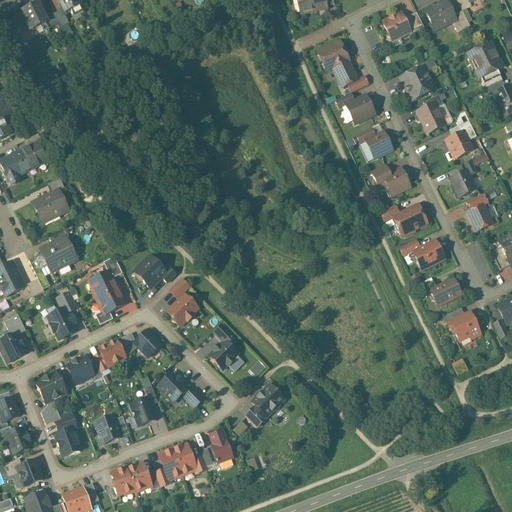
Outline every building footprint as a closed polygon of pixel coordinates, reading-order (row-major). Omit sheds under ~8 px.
[(80,8),(75,0),(57,0),(62,8),(61,8),(64,16),(80,8)] [(323,0),(296,0),(300,16),(317,12),(322,11),(326,10),(326,8),(323,0)] [(331,0),(323,0),(326,8),(333,7),(331,0)] [(466,0),(455,0),(461,13),(470,8),(469,5),(466,0)] [(446,4),(439,8),(435,10),(435,9),(425,14),(431,27),(436,25),(438,28),(444,25),(445,26),(451,24),(455,22),(453,17),(446,4)] [(37,5),(22,12),(28,24),(27,25),(31,32),(46,24),(37,5)] [(461,13),(453,17),(455,22),(451,24),(456,35),(469,29),(461,13)] [(415,15),(403,21),(410,34),(409,35),(410,37),(423,30),(415,15)] [(394,18),(389,21),(382,24),(387,34),(385,39),(389,40),(390,41),(397,38),(398,40),(409,35),(410,34),(403,21),(401,18),(395,20),(394,18)] [(502,33),(505,46),(511,44),(511,32),(502,33)] [(339,45),(317,56),(326,74),(332,71),(341,90),(356,83),(347,64),(348,63),(339,45)] [(490,45),(470,55),(477,68),(473,70),(478,81),(480,80),(496,72),(502,70),(490,45)] [(431,59),(416,66),(419,72),(423,70),(425,74),(435,69),(431,59)] [(419,72),(400,81),(408,98),(410,97),(412,102),(434,92),(425,74),(423,70),(419,72)] [(496,72),(480,80),(485,90),(501,82),(496,72)] [(511,90),(510,87),(493,95),(505,119),(511,115),(511,90)] [(438,97),(422,104),(425,110),(434,106),(436,110),(443,107),(438,97)] [(342,111),(352,131),(375,120),(364,99),(342,111)] [(6,106),(0,109),(0,113),(1,116),(0,116),(2,120),(10,116),(6,106)] [(425,110),(416,114),(426,136),(444,127),(436,110),(434,106),(425,110)] [(0,140),(9,136),(2,120),(0,117),(0,140)] [(461,135),(445,142),(454,161),(471,152),(468,146),(469,142),(476,139),(468,123),(457,128),(461,135)] [(370,130),(355,137),(360,147),(365,144),(365,143),(374,139),(370,130)] [(374,139),(365,143),(365,144),(373,161),(391,153),(382,135),(374,139)] [(37,136),(24,143),(27,150),(37,145),(41,143),(37,136)] [(37,145),(27,150),(20,154),(29,172),(46,164),(37,145)] [(20,154),(0,163),(0,166),(8,182),(29,172),(20,154)] [(470,162),(456,169),(459,176),(466,173),(468,178),(475,174),(470,162)] [(384,168),(371,175),(376,187),(384,183),(382,179),(388,176),(384,168)] [(399,172),(389,176),(388,176),(382,179),(384,183),(391,198),(409,190),(400,171),(399,171),(399,172)] [(459,176),(449,181),(451,186),(450,189),(453,190),(458,200),(475,191),(468,178),(466,173),(459,176)] [(59,180),(46,186),(51,196),(57,193),(64,190),(59,180)] [(51,196),(32,205),(42,225),(67,213),(57,193),(51,196)] [(482,197),(466,204),(470,214),(482,208),(487,206),(482,197)] [(398,216),(392,219),(392,220),(395,226),(394,226),(393,229),(396,234),(398,235),(399,234),(401,238),(404,239),(412,235),(413,232),(426,226),(417,207),(398,216)] [(394,208),(379,215),(383,224),(392,220),(392,219),(398,216),(394,208)] [(470,214),(466,216),(466,217),(467,216),(468,218),(467,221),(469,225),(472,226),(475,232),(474,233),(474,234),(491,225),(490,225),(489,222),(490,220),(486,213),(484,212),(482,208),(470,214)] [(65,232),(48,240),(52,246),(66,239),(69,238),(65,232)] [(509,238),(497,243),(501,250),(508,265),(508,264),(511,262),(511,237),(509,239),(509,238)] [(66,239),(52,246),(54,251),(35,260),(38,265),(45,262),(51,274),(77,262),(66,239)] [(415,243),(399,251),(403,258),(411,254),(418,250),(415,243)] [(418,250),(411,254),(420,273),(443,262),(434,243),(418,250)] [(501,250),(490,255),(499,273),(510,267),(508,264),(508,265),(501,250)] [(121,275),(113,259),(103,264),(108,275),(108,274),(111,280),(121,275)] [(35,260),(28,263),(34,275),(41,271),(38,265),(35,260)] [(151,260),(145,266),(143,264),(135,272),(142,280),(140,282),(149,291),(161,280),(166,275),(165,275),(151,260)] [(12,264),(0,270),(0,300),(24,289),(12,264)] [(169,271),(165,275),(166,275),(161,280),(166,285),(175,276),(169,271)] [(108,275),(92,282),(96,290),(91,293),(101,314),(103,318),(109,315),(124,307),(119,296),(120,295),(117,289),(115,289),(111,280),(108,274),(108,275)] [(37,281),(26,287),(32,299),(43,294),(37,281)] [(452,281),(429,292),(431,297),(430,297),(430,299),(431,303),(433,304),(434,303),(437,309),(460,298),(452,281)] [(181,282),(170,293),(177,300),(188,289),(181,282)] [(54,299),(61,314),(63,316),(66,315),(75,310),(66,293),(54,299)] [(183,298),(166,314),(173,321),(172,322),(179,329),(185,322),(186,324),(192,318),(191,317),(197,311),(183,298)] [(511,301),(497,309),(505,326),(510,324),(511,325),(511,301)] [(460,311),(451,315),(454,322),(463,318),(460,311)] [(61,314),(49,320),(60,342),(76,334),(66,315),(63,316),(61,314)] [(103,318),(101,314),(94,317),(99,327),(112,321),(109,315),(103,318)] [(451,315),(444,318),(448,325),(454,322),(451,315)] [(18,317),(4,324),(11,339),(16,337),(25,333),(18,317)] [(467,321),(465,317),(463,318),(454,322),(448,325),(447,326),(452,335),(454,334),(458,344),(469,338),(470,341),(479,337),(472,322),(467,321)] [(500,322),(493,326),(500,341),(507,337),(500,322)] [(234,340),(222,327),(213,335),(222,345),(223,344),(227,347),(234,340)] [(160,347),(146,333),(144,335),(144,337),(142,339),(140,339),(134,345),(133,345),(137,349),(147,359),(160,347)] [(11,339),(0,344),(0,351),(7,365),(25,356),(16,337),(11,339)] [(130,343),(125,348),(129,356),(137,349),(133,345),(134,345),(131,341),(130,342),(130,343)] [(115,343),(98,351),(100,355),(107,369),(124,361),(115,343)] [(227,347),(223,344),(222,345),(218,349),(218,348),(213,353),(208,358),(221,372),(226,367),(228,369),(233,364),(231,362),(236,357),(227,347)] [(100,355),(92,359),(93,361),(100,374),(107,370),(107,369),(100,355)] [(84,359),(78,362),(77,362),(72,364),(72,365),(65,368),(75,387),(93,378),(93,377),(87,365),(84,359)] [(100,374),(93,361),(87,365),(93,377),(93,378),(94,381),(101,377),(100,374)] [(55,373),(44,378),(45,380),(35,385),(45,406),(46,405),(53,402),(54,404),(61,401),(60,399),(66,396),(55,373)] [(171,375),(157,389),(173,405),(182,396),(186,392),(186,391),(180,385),(181,383),(177,379),(176,380),(171,375)] [(283,402),(269,387),(251,404),(255,408),(265,419),(266,418),(271,413),(272,413),(272,412),(274,412),(277,410),(277,408),(277,407),(283,402)] [(143,392),(146,401),(149,409),(156,406),(150,389),(143,392)] [(202,402),(192,392),(184,399),(184,400),(194,409),(202,402)] [(0,405),(0,419),(2,425),(19,418),(12,401),(0,405)] [(146,401),(131,406),(140,430),(154,425),(149,409),(146,401)] [(53,402),(46,405),(47,408),(40,414),(45,427),(54,424),(60,422),(53,405),(54,404),(53,402)] [(265,419),(255,408),(244,418),(256,430),(267,419),(266,418),(265,419)] [(60,422),(54,424),(59,436),(71,431),(76,430),(71,418),(60,422)] [(113,418),(93,425),(98,438),(96,438),(99,446),(101,446),(101,447),(121,439),(120,438),(114,421),(113,418)] [(122,419),(114,421),(120,438),(128,436),(122,419)] [(9,428),(0,431),(0,433),(2,439),(5,437),(12,434),(9,428)] [(12,434),(5,437),(10,449),(9,451),(11,456),(13,456),(13,457),(30,450),(28,444),(26,436),(25,437),(22,430),(12,434)] [(59,436),(54,438),(62,459),(79,453),(71,431),(59,436)] [(232,460),(222,433),(210,438),(213,447),(211,448),(217,465),(232,460)] [(184,448),(175,451),(172,452),(181,477),(194,472),(191,462),(185,447),(184,448)] [(211,448),(199,453),(201,458),(206,469),(217,465),(211,448)] [(172,452),(168,453),(169,454),(159,457),(164,472),(168,482),(169,482),(181,477),(172,452)] [(201,458),(191,462),(194,472),(195,475),(206,471),(206,469),(201,458)] [(18,461),(3,467),(7,479),(18,475),(16,470),(21,468),(18,461)] [(21,468),(16,470),(18,475),(23,489),(42,482),(36,467),(37,466),(36,462),(21,468)] [(126,471),(134,493),(133,493),(136,500),(134,494),(150,488),(146,475),(142,465),(126,471)] [(125,470),(111,475),(115,485),(113,486),(113,487),(117,497),(118,497),(123,494),(124,497),(133,493),(134,493),(126,471),(125,470)] [(164,472),(154,476),(159,489),(170,485),(169,482),(168,482),(164,472)] [(154,476),(153,473),(146,475),(150,488),(151,492),(159,489),(154,476)] [(117,497),(113,487),(106,489),(112,506),(120,503),(118,497),(117,497)] [(91,488),(82,491),(88,507),(97,504),(91,488)] [(82,489),(63,496),(68,511),(89,511),(88,507),(82,491),(82,489)] [(44,495),(24,502),(27,508),(25,509),(26,511),(50,511),(49,510),(49,509),(49,508),(46,501),(46,500),(44,495)] [(10,503),(0,506),(0,511),(2,511),(12,509),(10,503)]
